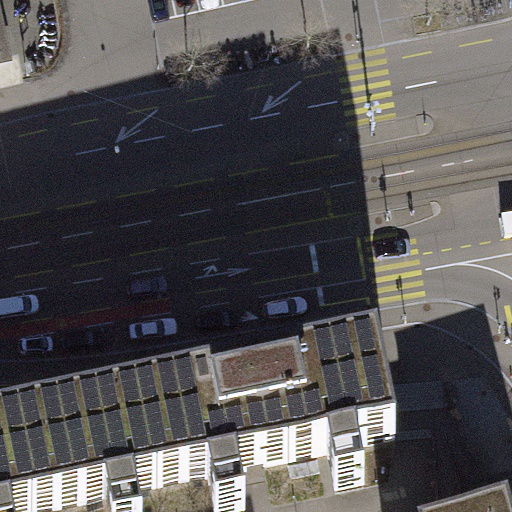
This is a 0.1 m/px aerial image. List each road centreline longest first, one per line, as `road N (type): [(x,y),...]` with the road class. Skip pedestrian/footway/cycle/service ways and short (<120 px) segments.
road 1 (secondary): [(511,65),(124,142),(0,205)]
road 2 (secondary): [(0,308),(50,320),(511,233)]
